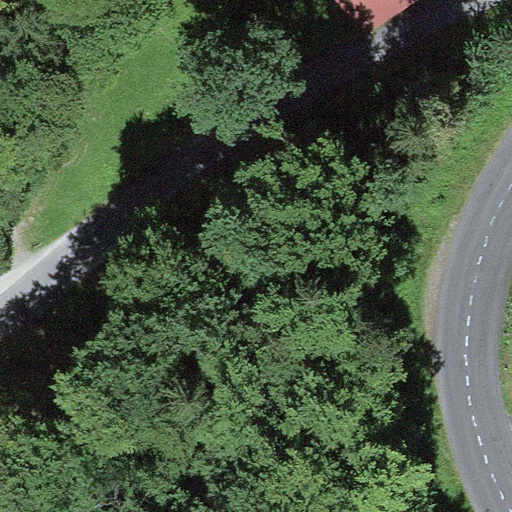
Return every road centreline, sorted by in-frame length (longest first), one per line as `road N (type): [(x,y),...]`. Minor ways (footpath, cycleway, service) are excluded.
road 1 (unclassified): [(0,309),(186,156),(335,59),(457,0)]
road 2 (unclassified): [(511,171),(487,206),(458,343),(489,491),(504,511)]
